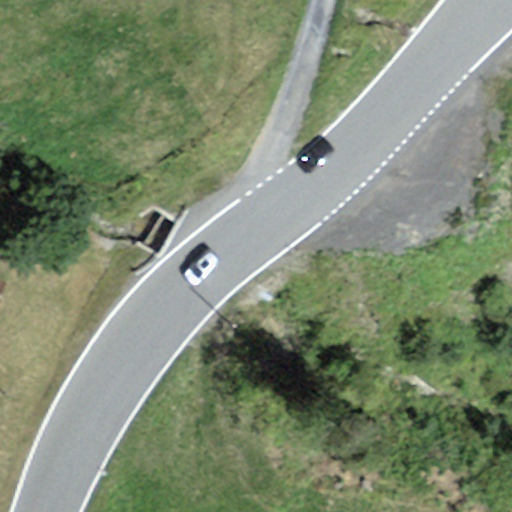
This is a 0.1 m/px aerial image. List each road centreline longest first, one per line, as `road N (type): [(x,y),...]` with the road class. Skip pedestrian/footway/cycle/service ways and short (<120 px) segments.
road 1 (unclassified): [(47,511),(102,394),(149,326),(212,263),(336,167),(489,0)]
road 2 (track): [(248,234),(319,0)]
